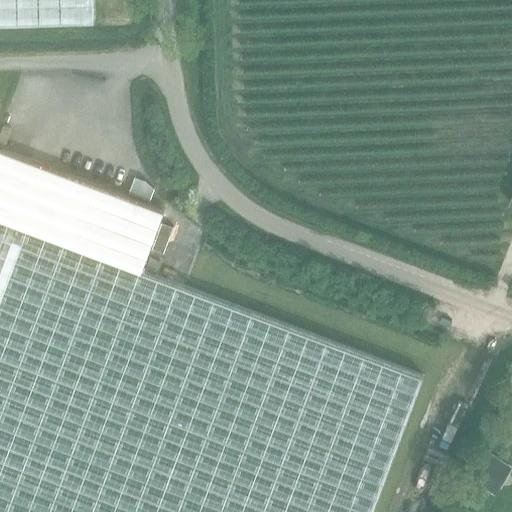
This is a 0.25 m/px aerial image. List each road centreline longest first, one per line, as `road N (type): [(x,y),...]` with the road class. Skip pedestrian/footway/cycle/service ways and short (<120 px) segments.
road 1 (unclassified): [(511,300),(239,181),(204,150),(166,87),(152,0)]
road 2 (unknown): [(158,48),(0,55)]
